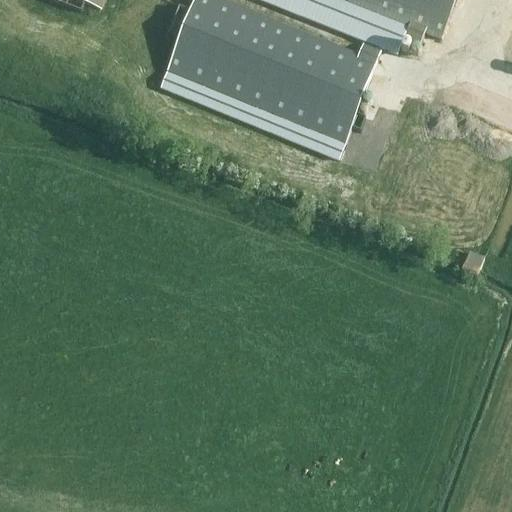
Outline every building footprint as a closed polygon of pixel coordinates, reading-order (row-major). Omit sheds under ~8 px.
[(70,0),(100,12),(105,0),(70,0)] [(214,0),(195,0),(166,74),(346,146),(357,119),(363,102),(372,78),(377,65),(382,55),(363,47),(358,58),(284,28),(214,0)] [(253,0),(398,57),(398,56),(403,43),(409,31),(330,0),(253,0)] [(330,0),(409,31),(403,43),(403,45),(420,51),(425,38),(441,44),(458,0),(330,0)] [(166,74),(159,91),(339,163),(346,146),(166,74)] [(475,284),(480,273),(465,267),(461,278),(475,284)]
